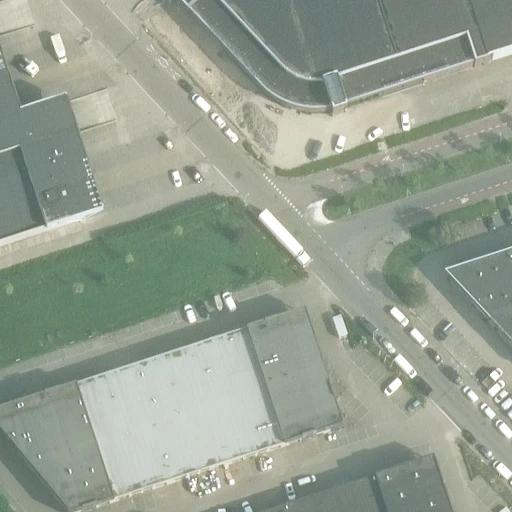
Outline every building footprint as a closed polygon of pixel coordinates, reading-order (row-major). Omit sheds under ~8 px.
[(511,0),(183,0),(177,7),(187,18),(188,17),(260,93),(262,96),(266,99),(269,101),(272,104),(276,106),(279,108),(283,110),(287,111),(291,113),(295,114),(300,115),(304,116),(308,116),(313,117),(317,117),(322,116),(326,116),(330,115),(332,119),(346,115),(345,111),(473,69),(474,70),(488,66),(488,65),(511,56),(511,0)] [(13,156),(0,114),(0,248),(85,221),(59,141),(13,156)] [(511,255),(452,275),(444,278),(450,284),(490,327),(489,327),(509,349),(511,351),(511,255)] [(341,427),(323,372),(309,330),(305,315),(298,317),(267,327),(0,413),(0,435),(64,511),(91,511),(301,444),(342,430),(341,427)] [(448,511),(438,480),(437,477),(432,462),(426,464),(392,476),(279,511),(448,511)]
